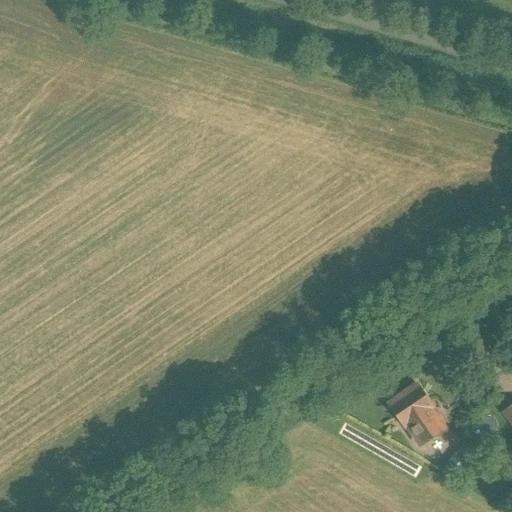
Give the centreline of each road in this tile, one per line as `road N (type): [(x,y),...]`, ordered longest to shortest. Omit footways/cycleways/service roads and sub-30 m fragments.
road 1 (tertiary): [(123,511),(511,248)]
road 2 (unclassified): [(511,63),(288,0)]
